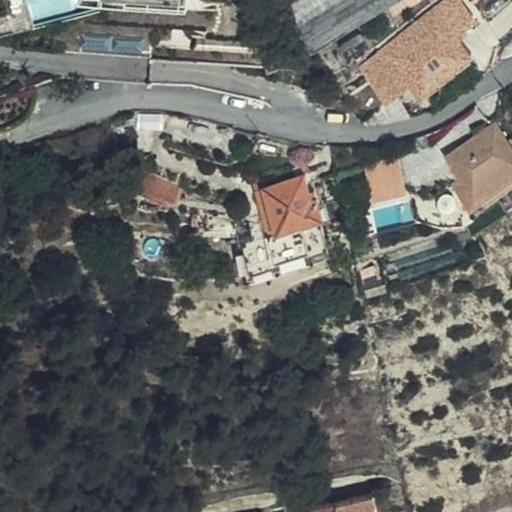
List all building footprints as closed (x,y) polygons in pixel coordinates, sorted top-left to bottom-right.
[(287,0),(297,27),(328,0),(287,0)] [(328,0),(297,27),(304,48),(358,0),(328,0)] [(358,0),(304,48),(314,78),(404,0),(358,0)] [(432,0),(379,47),(381,50),(446,0),(432,0)] [(446,0),(381,50),(388,59),(394,55),(425,93),(476,54),(445,14),(453,8),(448,0),(446,0)] [(410,85),(364,123),(376,123),(413,117),(404,102),(416,93),(410,85)] [(476,147),(471,139),(448,155),(462,175),(473,192),(495,178),(497,182),(511,171),(507,165),(511,162),(511,143),(497,122),(482,132),(487,140),(476,147)] [(482,132),(471,139),(476,147),(487,140),(482,132)] [(366,161),(369,176),(403,167),(398,150),(366,161)] [(257,180),(273,230),(282,227),(268,184),(309,171),(314,170),(311,162),(257,180)] [(141,166),(135,183),(175,197),(181,180),(141,166)] [(408,188),(403,167),(369,176),(375,197),(408,188)] [(307,239),(329,233),(323,213),(326,212),(321,194),(318,184),(316,178),(312,179),(309,171),(268,184),(282,227),(273,230),(254,237),(257,255),(269,252),(307,239)] [(473,192),(462,175),(453,181),(472,207),(511,178),(511,171),(497,182),(495,178),(473,192)] [(318,184),(321,194),(327,192),(324,182),(318,184)] [(377,227),(372,208),(363,211),(367,230),(377,227)] [(334,245),(329,233),(307,239),(269,252),(257,255),(254,237),(247,240),(257,271),(334,245)] [(385,511),(382,494),(308,511),(385,511)]
